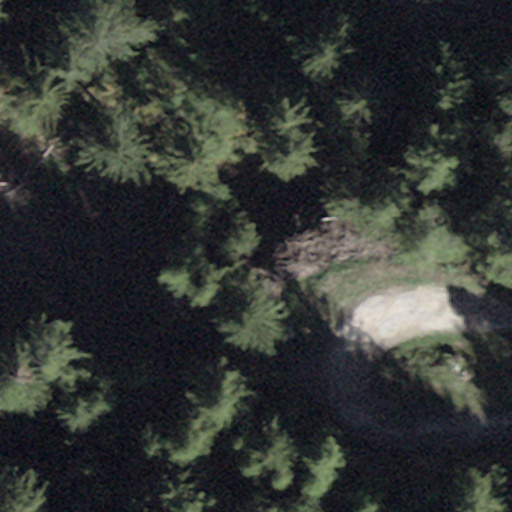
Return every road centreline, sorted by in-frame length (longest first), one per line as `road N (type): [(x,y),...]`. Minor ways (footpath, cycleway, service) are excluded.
road 1 (track): [(511,422),(382,426),(343,388),(336,350),(365,316),(408,304),(511,307)]
road 2 (track): [(511,34),(364,0)]
